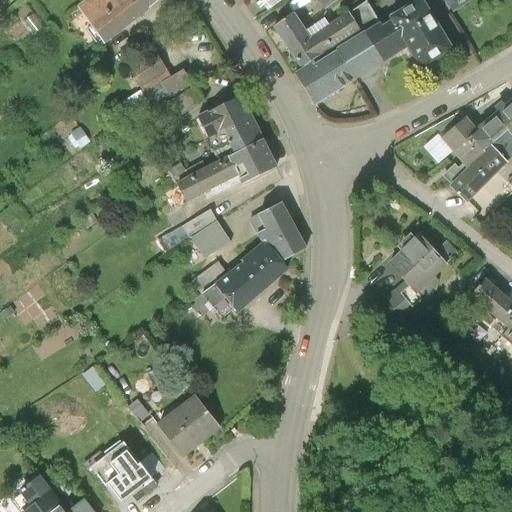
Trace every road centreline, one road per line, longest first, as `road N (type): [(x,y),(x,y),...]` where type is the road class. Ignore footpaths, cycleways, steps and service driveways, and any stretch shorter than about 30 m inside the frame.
road 1 (secondary): [(288,449),(321,292),(314,164)]
road 2 (residential): [(511,63),(388,140),(314,164)]
road 3 (secondary): [(217,0),(264,66),(314,164)]
road 4 (unclassified): [(288,449),(238,457),(169,511)]
